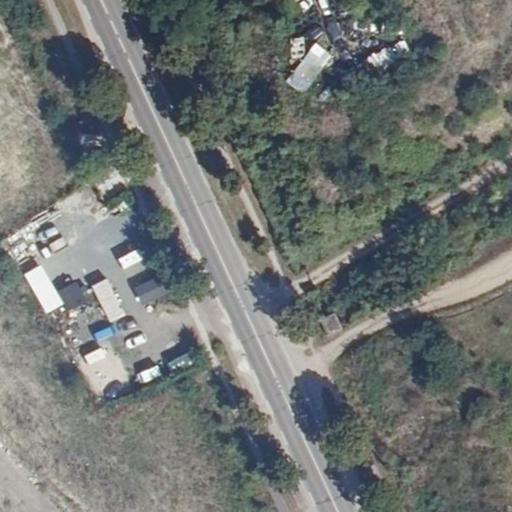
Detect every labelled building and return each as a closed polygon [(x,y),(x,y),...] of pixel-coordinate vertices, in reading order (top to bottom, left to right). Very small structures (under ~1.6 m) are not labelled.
[(406,39),(349,69),(357,83),(414,53),(406,39)] [(319,42),(287,81),(304,95),(336,56),(319,42)] [(122,260),(145,256),(141,233),(118,237),(122,260)] [(94,285),(112,321),(137,308),(118,272),(94,285)] [(52,317),(88,299),(79,280),(43,298),(52,317)] [(116,338),(97,346),(120,398),(140,390),(116,338)]
